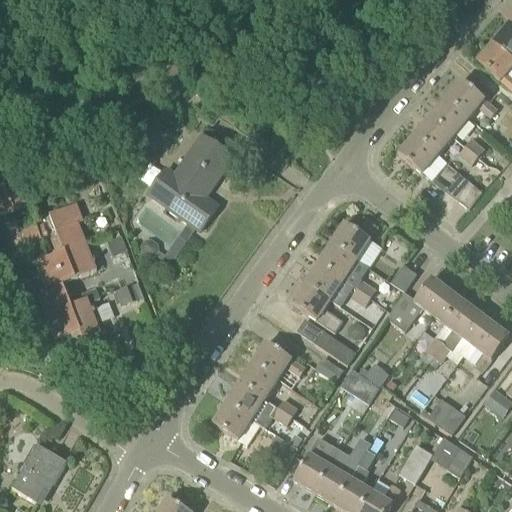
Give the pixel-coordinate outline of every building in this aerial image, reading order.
[(511,30),(509,28),(493,47),(511,62),(511,30)] [(492,49),(477,65),(500,85),(511,95),(511,82),(508,78),(511,73),(511,62),(493,47),(492,49)] [(469,122),(478,112),(491,122),(497,115),(485,104),(462,84),(446,102),(469,122)] [(203,87),(197,94),(209,104),(215,97),(203,87)] [(453,140),(469,122),(446,102),(430,121),(453,140)] [(438,159),(452,142),(453,140),(430,121),(414,139),(438,159)] [(70,124),(59,128),(63,138),(74,134),(70,124)] [(422,177),(438,159),(414,139),(399,158),(422,177)] [(206,201),(215,189),(234,163),(202,140),(174,179),(166,173),(148,198),(200,235),(218,210),(206,201)] [(479,161),(485,154),(473,144),(467,151),(479,161)] [(479,161),(467,151),(460,159),(472,169),(479,161)] [(470,213),(483,196),(457,176),(453,182),(456,185),(447,196),(470,213)] [(28,203),(20,181),(0,188),(0,217),(15,212),(13,208),(28,203)] [(84,346),(103,339),(94,316),(96,315),(95,312),(93,313),(90,306),(100,303),(97,292),(68,303),(62,286),(97,274),(80,227),(85,225),(79,208),(51,218),(58,239),(51,242),(57,256),(36,264),(47,295),(38,299),(55,344),(80,334),(84,346)] [(42,241),(48,239),(41,222),(36,224),(38,229),(22,235),(27,248),(42,242),(42,241)] [(357,263),(370,244),(345,227),(332,247),(357,263)] [(122,241),(108,247),(113,261),(128,255),(122,241)] [(145,244),(142,249),(142,254),(149,259),(155,258),(162,264),(166,259),(159,253),(158,248),(151,243),(145,244)] [(344,283),(357,263),(332,247),(319,267),(344,283)] [(331,303),(343,284),(344,283),(319,267),(306,286),(331,303)] [(404,269),(394,283),(407,293),(418,279),(404,269)] [(405,296),(387,323),(405,335),(413,325),(422,312),(425,314),(434,320),(452,297),(439,287),(432,282),(415,304),(406,297),(405,296)] [(371,303),(376,294),(361,285),(356,293),(371,303)] [(336,325),(323,316),(331,303),(306,286),(292,308),(317,324),(331,333),(336,325)] [(134,288),(117,295),(122,309),(139,303),(134,288)] [(366,311),(371,303),(356,293),(351,301),(366,311)] [(453,335),(471,311),(452,297),(434,320),(453,335)] [(442,367),(451,355),(453,356),(463,342),(471,348),(488,324),(471,311),(453,335),(443,347),(433,361),(442,367)] [(482,377),(510,340),(488,324),(471,348),(484,358),(474,372),(482,377)] [(356,357),(324,335),(315,348),(347,370),(356,357)] [(433,361),(443,347),(436,342),(426,355),(427,357),(433,361)] [(254,365),(253,366),(279,383),(286,371),(300,381),(305,372),(306,372),(292,363),(266,346),(254,365)] [(427,357),(422,363),(428,367),(433,361),(427,357)] [(336,386),(343,376),(323,363),(316,374),(336,386)] [(266,403),(279,383),(253,366),(240,386),(266,403)] [(369,375),(363,371),(360,376),(380,391),(389,379),(374,368),(369,375)] [(342,388),(352,395),(363,380),(353,373),(342,388)] [(390,384),(385,391),(393,396),(398,389),(390,384)] [(266,403),(240,386),(227,406),(253,423),(262,428),(266,431),(273,420),(277,414),(279,411),(266,403)] [(503,422),(511,410),(511,405),(496,393),(485,408),(503,422)] [(293,423),(299,413),(284,404),(279,411),(277,414),(293,423)] [(452,440),(465,420),(442,404),(428,423),(452,440)] [(220,416),(213,427),(239,444),(247,450),(260,431),(262,428),(253,423),(227,406),(220,416)] [(396,412),(390,421),(405,429),(410,419),(396,412)] [(424,412),(421,417),(428,422),(431,417),(424,412)] [(277,414),(273,420),(288,430),(293,423),(277,414)] [(290,447),(297,451),(302,443),(295,438),(290,447)] [(287,473),(297,456),(299,453),(297,451),(290,447),(276,439),(264,459),(287,473)] [(309,458),(294,485),(314,497),(330,470),(338,457),(339,456),(317,443),(309,458)] [(367,455),(368,456),(372,449),(363,443),(350,464),(359,469),(367,455)] [(433,460),(432,464),(448,474),(460,481),(473,461),(444,443),(433,460)] [(67,467),(38,450),(12,493),(37,507),(49,486),(54,489),(67,467)] [(432,464),(433,460),(417,450),(399,479),(417,489),(432,464)] [(339,511),(362,511),(372,496),(362,490),(370,476),(369,475),(377,461),(368,456),(367,455),(359,469),(350,483),(335,509),(339,511)] [(271,469),(268,476),(273,479),(277,472),(271,469)] [(350,483),(338,475),(330,470),(314,497),(335,509),(350,483)] [(389,511),(392,507),(400,493),(392,488),(383,502),(372,496),(362,511),(389,511)] [(183,511),(167,502),(161,511),(183,511)]
